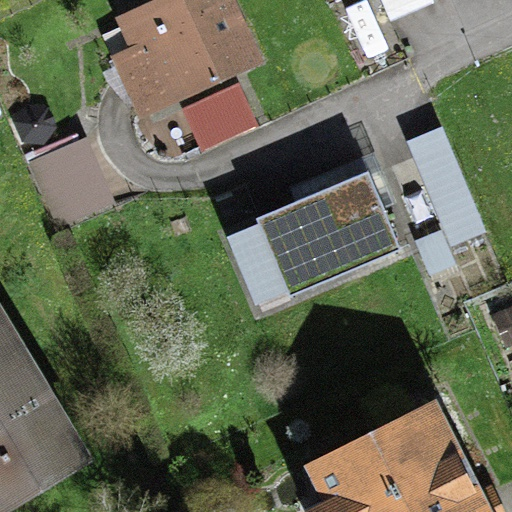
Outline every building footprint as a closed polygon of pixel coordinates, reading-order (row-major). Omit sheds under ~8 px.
[(251,59),(224,0),(176,0),(169,3),(167,0),(115,0),(124,19),(122,19),(159,101),(251,59)] [(425,130),(392,143),(434,247),(467,234),(425,130)] [(85,139),(30,162),(57,227),(112,204),(85,139)] [(401,250),(368,170),(336,184),(331,172),(289,189),(294,202),(257,217),(290,296),(401,250)] [(0,339),(9,334),(0,319),(0,339)] [(0,511),(85,461),(9,334),(0,339),(0,511)] [(474,501),(431,414),(319,468),(334,499),(307,511),(486,511),(480,498),(474,501)]
